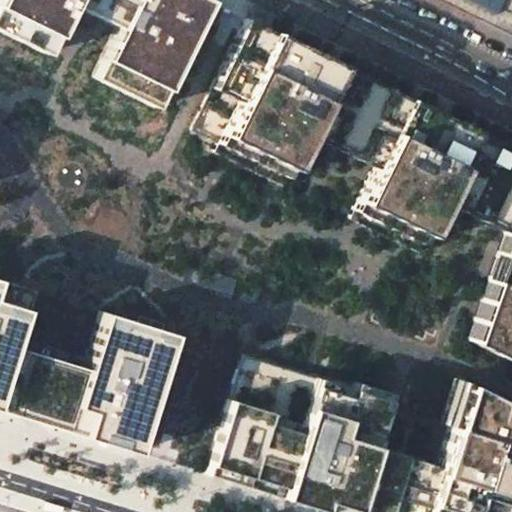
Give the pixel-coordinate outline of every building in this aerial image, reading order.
[(0,0),(0,26),(42,49),(63,0),(70,0),(111,19),(86,71),(152,103),(202,0),(0,0)] [(511,0),(445,0),(511,32),(511,0)] [(215,125),(238,135),(235,145),(301,176),(325,126),(390,156),(365,203),(377,209),(432,237),(456,189),(511,216),(511,232),(481,323),(511,338),(511,136),(264,17),(215,125)] [(0,409),(102,440),(149,454),(183,343),(104,317),(84,373),(58,365),(48,362),(15,352),(31,296),(2,287),(0,286),(0,409)] [(341,511),(491,511),(511,450),(511,408),(455,380),(432,459),(370,439),(382,398),(313,377),(244,357),(208,471),(341,511)]
